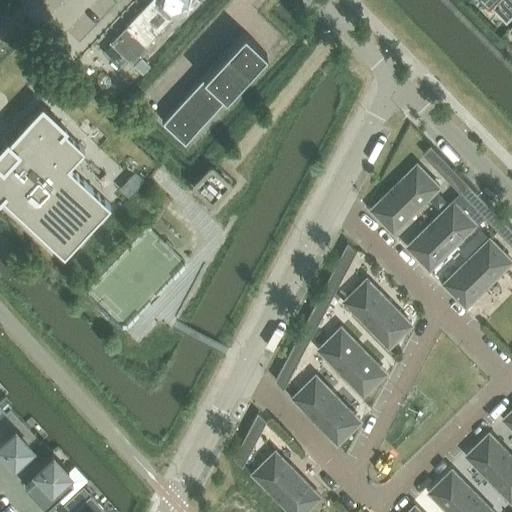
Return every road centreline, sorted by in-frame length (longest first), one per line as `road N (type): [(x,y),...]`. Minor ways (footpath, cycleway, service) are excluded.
road 1 (residential): [(333,199),(241,373)]
road 2 (residential): [(354,482),(441,314)]
road 3 (residential): [(376,506),(508,380)]
road 4 (residential): [(395,83),(511,199)]
road 5 (residential): [(333,199),(441,314)]
road 6 (residential): [(241,373),(354,482)]
road 7 (residential): [(241,373),(167,511)]
road 8 (residential): [(395,83),(333,199)]
